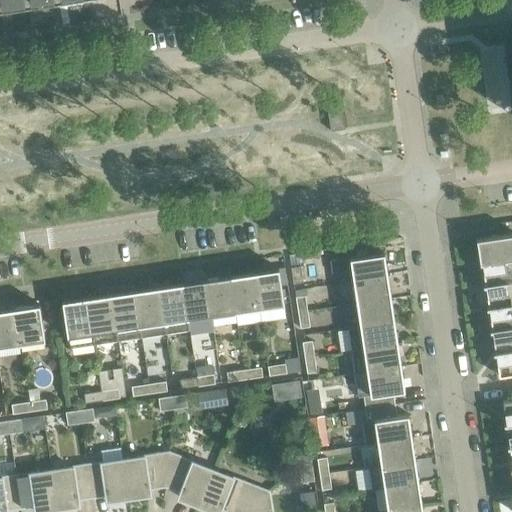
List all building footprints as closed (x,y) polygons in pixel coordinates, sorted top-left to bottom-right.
[(0,0),(0,14),(28,10),(26,0),(0,0)] [(26,0),(28,10),(58,6),(56,0),(26,0)] [(479,263),(481,263),(481,262),(511,257),(511,233),(476,239),(479,263)] [(351,270),(353,281),(387,276),(384,252),(329,260),(331,273),(351,270)] [(483,286),(485,286),(485,285),(511,280),(511,257),(481,262),(481,263),(483,274),(481,274),(483,284),(482,284),(483,286)] [(290,267),(293,283),(303,282),(300,266),(290,267)] [(278,268),(253,272),(258,308),(283,304),(278,268)] [(253,272),(229,275),(235,311),(258,308),(253,272)] [(229,275),(206,279),(211,315),(235,311),(229,275)] [(353,281),(356,304),(391,299),(387,276),(353,281)] [(206,279),(182,282),(189,330),(213,327),(211,315),(206,279)] [(486,309),(488,308),(488,307),(511,303),(511,280),(485,285),(485,286),(486,296),(485,297),(486,306),(486,309)] [(182,282),(158,286),(165,334),(189,330),(182,282)] [(158,286),(134,290),(141,338),(165,334),(158,286)] [(134,290),(110,293),(117,341),(141,338),(134,290)] [(110,293),(86,297),(93,345),(117,341),(110,293)] [(295,297),(297,313),(307,311),(305,295),(295,297)] [(93,345),(86,297),(62,300),(69,348),(93,345)] [(356,304),(359,326),(394,321),(391,299),(356,304)] [(489,331),(492,331),(491,330),(511,326),(511,303),(488,307),(488,308),(490,319),(488,319),(489,329),(489,331)] [(39,304),(14,308),(19,344),(44,340),(39,304)] [(14,308),(0,309),(0,346),(19,344),(14,308)] [(307,311),(297,313),(300,328),(309,327),(307,311)] [(347,328),(351,351),(397,344),(394,321),(359,326),(347,328)] [(493,354),(495,353),(495,352),(511,349),(511,326),(491,330),(492,331),(493,341),(491,342),(493,352),(492,352),(493,354)] [(302,342),(304,358),(314,356),(311,340),(302,342)] [(351,351),(354,373),(401,366),(397,344),(351,351)] [(511,374),(511,349),(495,352),(495,353),(498,376),(511,374)] [(314,356),(304,358),(306,373),(316,372),(314,356)] [(267,366),(269,376),(286,373),(285,363),(267,366)] [(354,373),(360,409),(394,404),(393,392),(404,390),(401,366),(354,373)] [(261,367),(243,370),(245,379),(262,377),(261,367)] [(245,379),(243,370),(226,372),(227,382),(245,379)] [(213,374),(196,377),(197,386),(215,384),(213,374)] [(197,386),(196,377),(179,379),(180,389),(197,386)] [(298,380),(272,384),(274,401),(301,397),(298,380)] [(165,381),(148,384),(149,393),(166,391),(165,381)] [(149,393),(148,384),(131,386),(132,396),(149,393)] [(38,388),(28,390),(29,401),(40,400),(38,388)] [(117,388),(100,391),(102,401),(119,398),(117,388)] [(225,388),(210,391),(212,407),(227,405),(225,388)] [(102,401),(100,391),(83,394),(84,403),(102,401)] [(185,394),(171,396),(173,409),(186,407),(185,394)] [(173,409),(171,396),(158,398),(160,411),(173,409)] [(511,398),(502,400),(505,422),(505,423),(511,422),(511,398)] [(29,401),(28,402),(29,411),(46,409),(45,399),(40,400),(29,401)] [(319,400),(306,402),(307,414),(321,412),(319,400)] [(29,411),(28,402),(11,404),(12,414),(29,411)] [(365,444),(377,443),(411,437),(408,414),(396,415),(394,404),(360,409),(365,444)] [(115,405),(103,406),(105,416),(116,415),(115,405)] [(92,408),(78,410),(80,423),(94,421),(92,408)] [(80,423),(78,410),(65,412),(67,425),(80,423)] [(21,419),(7,421),(9,433),(23,431),(21,419)] [(0,434),(9,433),(7,421),(0,421),(0,434)] [(507,434),(508,445),(509,446),(511,445),(511,422),(505,423),(505,422),(503,423),(505,435),(507,434)] [(326,431),(311,433),(313,446),(327,444),(326,431)] [(377,443),(380,465),(415,460),(411,437),(377,443)] [(148,487),(165,484),(168,453),(122,459),(128,497),(149,494),(148,487)] [(178,497),(198,505),(212,470),(168,453),(165,484),(181,490),(178,497)] [(297,456),(299,469),(312,467),(310,454),(297,456)] [(316,459),(319,474),(328,473),(326,457),(316,459)] [(107,500),(128,497),(122,459),(87,465),(91,495),(106,493),(107,500)] [(372,490),(384,488),(418,483),(415,460),(380,465),(368,467),(372,490)] [(77,497),(91,495),(87,465),(51,470),(57,508),(78,504),(77,497)] [(312,467),(299,469),(301,482),(314,481),(312,467)] [(36,511),(57,508),(51,470),(15,475),(20,506),(35,504),(36,511)] [(218,511),(220,506),(235,511),(242,511),(268,492),(212,470),(198,505),(215,511),(218,511)] [(328,473),(319,474),(321,490),(331,489),(328,473)] [(6,511),(6,508),(20,506),(15,475),(0,477),(0,511),(6,511)] [(384,488),(387,510),(422,505),(418,483),(384,488)] [(270,511),(268,492),(242,511),(270,511)] [(323,504),(324,511),(334,511),(333,502),(323,504)]
